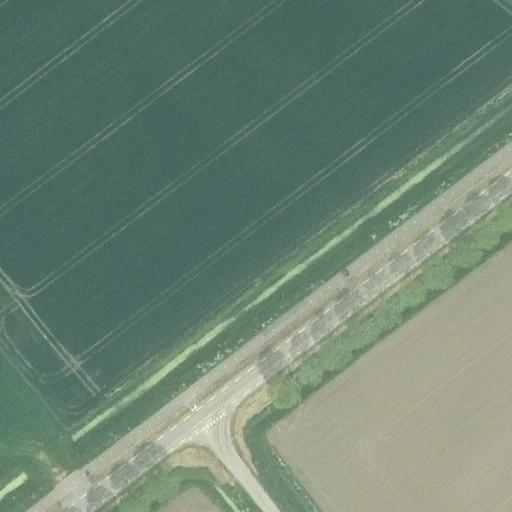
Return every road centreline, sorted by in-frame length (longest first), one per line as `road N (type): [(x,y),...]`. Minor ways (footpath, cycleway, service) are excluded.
road 1 (tertiary): [(202,418),(511,182)]
road 2 (tertiary): [(77,511),(202,418)]
